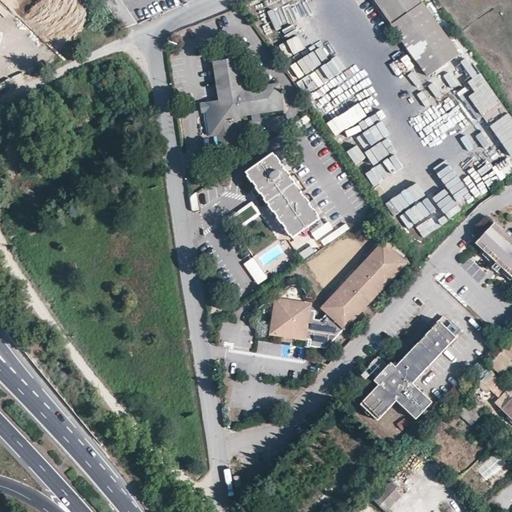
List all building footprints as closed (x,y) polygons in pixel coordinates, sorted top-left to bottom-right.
[(135,26),(118,0),(103,0),(124,31),(135,26)] [(459,54),(420,0),(374,0),(428,76),(459,54)] [(312,32),(327,29),(324,15),(309,18),(312,32)] [(279,27),(286,42),(281,44),(287,59),(318,45),(304,16),(279,27)] [(273,49),(279,46),(272,32),(265,35),(273,49)] [(300,74),(326,61),(319,47),(293,61),(300,74)] [(218,101),(206,103),(208,113),(205,113),(209,136),(216,136),(220,152),(235,149),(233,140),(254,136),(252,123),(241,124),(240,117),(282,110),(279,84),(244,90),(239,59),(212,62),(218,101)] [(306,94),(334,75),(325,63),(298,82),(306,94)] [(510,145),(511,143),(511,116),(483,73),(429,109),(434,116),(452,103),(467,126),(473,122),(464,110),(479,100),(510,145)] [(338,76),(331,81),(338,93),(345,88),(338,76)] [(332,101),(321,109),(329,121),(341,113),(332,101)] [(326,127),(334,140),(365,121),(357,107),(326,127)] [(376,129),(345,152),(354,165),(385,142),(376,129)] [(385,206),(423,181),(404,153),(398,157),(389,143),(357,165),(385,206)] [(256,187),(261,194),(291,237),(308,225),(312,232),(324,224),(319,217),(320,217),(275,151),(246,171),(256,187)] [(255,197),(261,194),(256,187),(250,191),(255,197)] [(399,226),(411,219),(403,206),(391,213),(399,226)] [(493,224),(492,226),(511,244),(511,237),(505,230),(503,233),(493,224)] [(511,244),(492,226),(476,242),(511,276),(511,244)] [(309,311),(309,308),(309,302),(275,298),(271,335),(305,338),(305,334),(310,335),(310,339),(309,346),(325,346),(405,261),(383,241),(322,306),(327,310),(320,318),(314,318),(315,312),(309,311)] [(511,276),(476,242),(474,244),(484,253),(481,255),(492,266),(491,268),(495,272),(497,270),(508,280),(510,278),(511,279),(511,276)] [(457,339),(439,322),(432,330),(396,368),(392,364),(390,365),(378,378),(375,382),(379,386),(361,406),(379,423),(398,403),(417,421),(434,404),(414,385),(457,339)] [(510,361),(511,358),(511,339),(500,352),(489,363),(503,377),(510,361)] [(378,378),(390,365),(385,360),(373,373),(378,378)] [(491,370),(486,366),(481,372),(486,377),(491,370)] [(491,370),(486,377),(482,380),(501,398),(510,388),(491,370)] [(511,390),(510,388),(501,398),(495,402),(511,418),(511,390)] [(480,414),(471,408),(467,413),(476,420),(480,414)] [(405,418),(396,423),(401,432),(410,427),(405,418)] [(323,433),(314,443),(320,448),(329,439),(323,433)] [(341,450),(329,439),(320,448),(314,443),(271,490),(292,509),(301,499),(298,496),(310,484),(341,450)] [(391,482),(373,501),(384,511),(386,511),(403,493),(391,482)] [(313,487),(310,484),(298,496),(301,499),(313,487)] [(506,511),(511,511),(511,498),(503,509),(506,511)]
